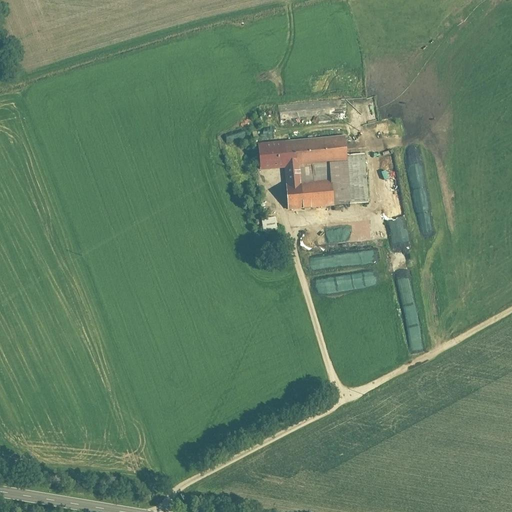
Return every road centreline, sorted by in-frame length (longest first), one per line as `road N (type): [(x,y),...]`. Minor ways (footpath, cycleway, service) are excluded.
road 1 (residential): [(165,511),(192,480),(361,392)]
road 2 (track): [(361,392),(511,310)]
road 3 (secondary): [(120,511),(0,492)]
